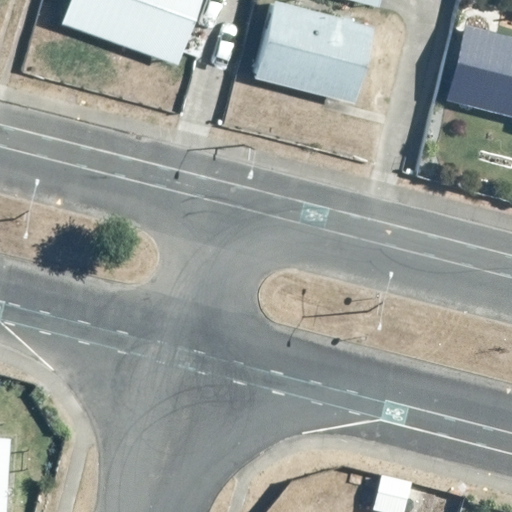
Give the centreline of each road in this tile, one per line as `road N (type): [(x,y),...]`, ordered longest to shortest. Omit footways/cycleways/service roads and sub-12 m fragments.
road 1 (residential): [(511,412),(198,331)]
road 2 (residential): [(225,231),(511,303)]
road 3 (residential): [(0,173),(225,231)]
road 4 (residential): [(198,331),(0,280)]
road 5 (residential): [(198,331),(152,511)]
